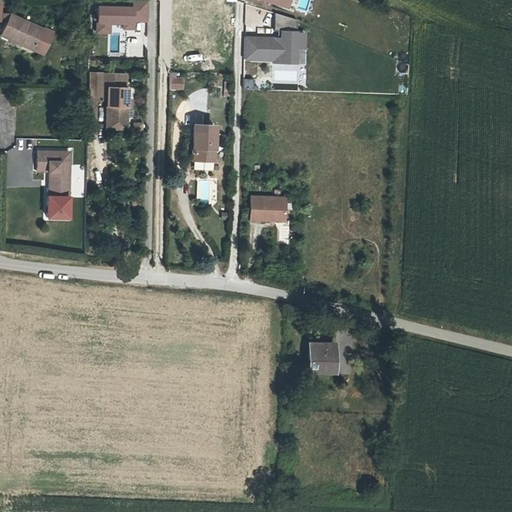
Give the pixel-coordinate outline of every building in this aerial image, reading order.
[(133,20),(148,20),(148,0),(128,0),(129,6),(98,6),(98,21),(110,21),(124,22),(124,27),(133,27),(133,20)] [(186,0),(185,26),(208,28),(209,0),(186,0)] [(276,39),(251,38),(250,60),(272,61),(272,63),(295,64),(295,49),(303,49),(304,33),(295,33),(296,20),(273,13),(273,31),(276,31),(276,39)] [(0,34),(18,41),(19,38),(35,44),(42,28),(9,14),(0,34)] [(110,21),(98,21),(98,31),(110,32),(110,21)] [(19,38),(18,41),(42,52),(51,32),(42,28),(35,44),(19,38)] [(295,49),(295,64),(303,64),(303,49),(295,49)] [(129,114),(129,99),(129,87),(124,87),(124,73),(107,72),(106,86),(110,87),(110,101),(110,114),(129,114)] [(103,73),(92,73),(92,86),(104,86),(103,73)] [(182,78),(168,78),(168,88),(182,89),(182,78)] [(129,114),(110,114),(110,128),(128,128),(129,114)] [(133,132),(143,132),(143,123),(133,122),(133,132)] [(191,126),(190,159),(211,160),(212,127),(191,126)] [(47,171),(49,171),(52,171),(51,195),(68,195),(68,151),(37,150),(37,169),(47,169),(47,171)] [(283,199),(249,197),(248,222),(256,223),(257,221),(271,222),(271,219),(282,220),(283,199)] [(306,348),(306,375),(328,375),(327,359),(332,359),(331,348),(306,348)]
